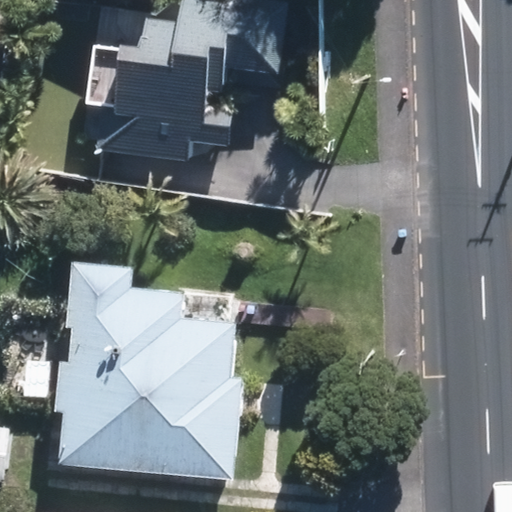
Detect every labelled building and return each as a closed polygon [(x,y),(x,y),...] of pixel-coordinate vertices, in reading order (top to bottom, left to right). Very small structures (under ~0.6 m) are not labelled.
[(114,35),(102,141),(206,155),(209,133),(247,138),(253,116),(253,96),(247,95),(256,58),(301,64),(307,0),(197,0),(198,7),(178,4),(178,11),(157,20),(156,35),(148,39),(114,35)] [(96,244),(72,450),(255,471),(266,369),(253,368),(260,310),(243,309),(245,290),(212,286),(213,279),(160,273),(163,252),(96,244)] [(70,314),(9,311),(4,401),(64,405),(70,314)] [(27,423),(0,420),(0,472),(21,475),(27,423)] [(63,511),(162,511),(65,501),(63,511)]
